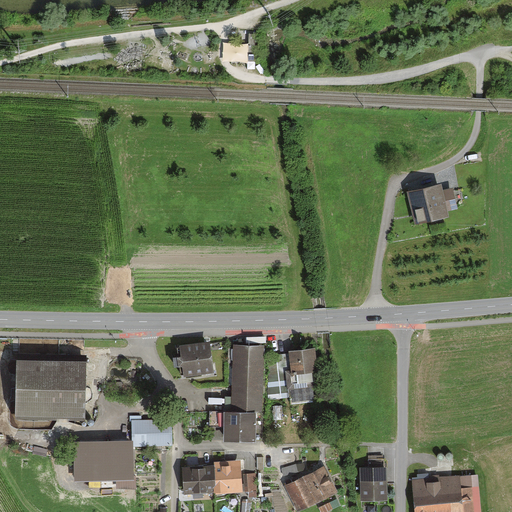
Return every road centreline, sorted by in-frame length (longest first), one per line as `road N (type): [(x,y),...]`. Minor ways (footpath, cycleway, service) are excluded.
road 1 (primary): [(143,321),(407,313)]
road 2 (residential): [(407,313),(400,511)]
road 3 (primary): [(0,318),(143,321)]
road 4 (residential): [(178,446),(173,389),(143,348),(143,321)]
